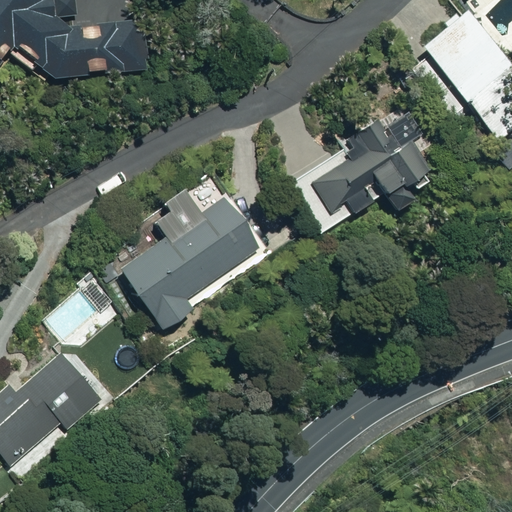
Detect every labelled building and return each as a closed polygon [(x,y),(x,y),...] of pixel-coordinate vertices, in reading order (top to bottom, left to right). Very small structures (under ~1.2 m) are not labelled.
[(72,23),(60,15),(79,13),(77,0),(0,0),(0,64),(17,45),(56,74),(147,65),(140,17),(72,23)] [(282,0),(242,0),(238,6),(286,43),(306,18),(282,0)] [(471,8),(474,11),(482,4),(478,0),(461,0),(468,9),(471,8)] [(511,129),(511,58),(474,11),(471,8),(468,9),(425,44),(501,139),(511,129)] [(395,209),(431,186),(424,174),(431,168),(414,142),(405,147),(385,113),(351,135),(357,144),(292,182),(322,232),(384,192),(395,209)] [(120,265),(161,326),(193,304),(187,295),(259,245),(226,197),(209,209),(198,194),(157,222),(166,234),(120,265)] [(102,269),(111,281),(122,273),(113,261),(102,269)] [(0,390),(0,453),(11,466),(61,423),(67,429),(103,398),(62,350),(15,391),(8,383),(0,390)]
